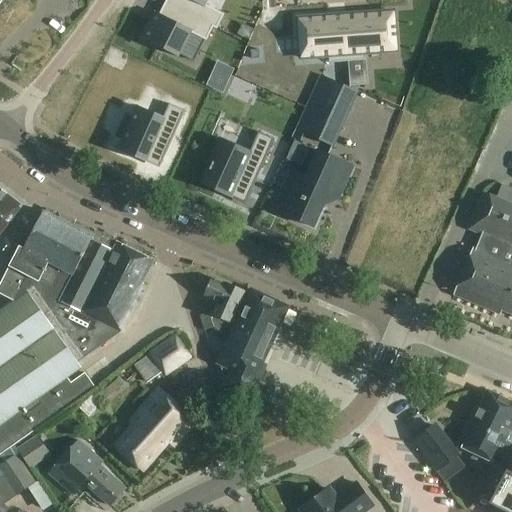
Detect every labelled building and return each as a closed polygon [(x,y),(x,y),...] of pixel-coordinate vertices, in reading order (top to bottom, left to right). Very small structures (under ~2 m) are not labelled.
[(167,0),(166,3),(214,27),(213,28),(217,30),(224,15),(205,5),(207,0),(167,0)] [(152,21),(143,39),(178,57),(191,33),(206,42),(213,28),(214,27),(166,3),(160,15),(158,14),(156,13),(156,15),(152,21)] [(346,17),(345,17),(348,63),(366,62),(366,54),(396,52),(393,13),(370,15),(346,17)] [(309,19),(297,20),(297,28),(298,45),(299,60),(326,58),(327,65),(345,64),(345,57),(343,25),(342,17),(324,19),(309,19)] [(321,77),(297,131),(310,137),(333,147),(341,128),(357,92),(321,76),(321,77)] [(367,76),(350,77),(350,87),(368,86),(367,76)] [(127,114),(116,138),(122,141),(118,149),(139,159),(147,162),(147,161),(148,158),(162,165),(186,112),(170,105),(164,119),(137,107),(133,117),(127,114)] [(302,142),(306,135),(297,131),(293,138),(302,142)] [(221,140),(201,184),(226,195),(230,197),(232,198),(237,187),(251,193),(275,140),(259,133),(250,153),(221,140)] [(294,195),(285,215),(295,220),(314,228),(324,207),(339,200),(354,167),(318,151),(309,170),(318,174),(315,181),(296,172),(287,192),(294,195)] [(0,234),(21,209),(0,192),(0,234)] [(511,205),(485,195),(469,232),(483,237),(478,249),(475,248),(455,297),(503,317),(504,312),(511,315),(511,205)] [(111,252),(92,243),(94,239),(44,213),(26,247),(22,244),(0,286),(0,294),(14,302),(0,312),(0,456),(97,389),(86,374),(72,384),(69,378),(82,369),(78,364),(122,332),(81,314),(111,252)] [(81,314),(122,332),(145,286),(141,284),(152,261),(121,246),(116,255),(111,252),(81,314)] [(228,286),(213,280),(204,298),(218,305),(215,312),(213,317),(214,318),(212,322),(214,328),(216,332),(225,337),(230,326),(231,326),(246,294),(228,285),(228,286)] [(259,379),(264,369),(260,367),(286,310),(254,295),(228,351),(221,367),(228,385),(227,387),(249,401),(259,379)] [(215,312),(200,316),(204,331),(214,328),(212,322),(214,318),(213,317),(215,312)] [(166,378),(195,358),(178,334),(136,365),(149,383),(163,373),(166,378)] [(174,448),(195,424),(161,390),(129,425),(132,427),(114,447),(143,473),(169,443),(174,448)] [(505,442),(511,428),(511,403),(488,391),(479,410),(476,408),(457,446),(498,466),(509,443),(505,442)] [(76,414),(84,427),(104,415),(95,401),(76,414)] [(414,442),(429,463),(430,463),(434,468),(435,470),(437,472),(443,468),(453,460),(457,457),(434,427),(430,430),(419,437),(419,438),(415,441),(414,441),(414,442)] [(31,470),(52,455),(39,436),(17,451),(31,470)] [(127,490),(101,466),(104,463),(79,441),(49,474),(73,496),(85,483),(111,507),(127,490)] [(0,482),(3,480),(15,499),(36,485),(18,457),(0,468),(0,482)] [(511,461),(490,505),(492,506),(495,500),(511,508),(511,461)] [(299,510),(300,511),(369,511),(376,507),(358,482),(338,496),(331,487),(299,510)]
